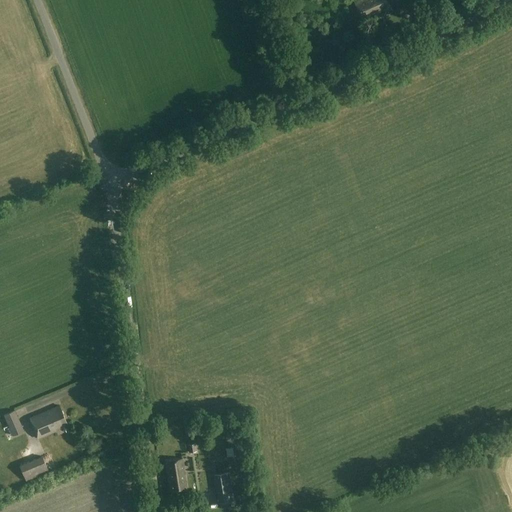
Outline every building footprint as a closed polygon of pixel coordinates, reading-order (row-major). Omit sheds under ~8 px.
[(392,11),(387,0),(356,0),(354,1),(361,18),(374,13),(376,17),(392,11)] [(68,424),(60,406),(30,418),(38,439),(57,431),(56,429),(68,424)] [(24,431),(15,411),(3,416),(12,436),(24,431)] [(48,472),(42,457),(19,466),(26,481),(48,472)] [(187,489),(182,458),(166,461),(170,492),(187,489)] [(233,501),(229,472),(214,475),(219,503),(233,501)]
